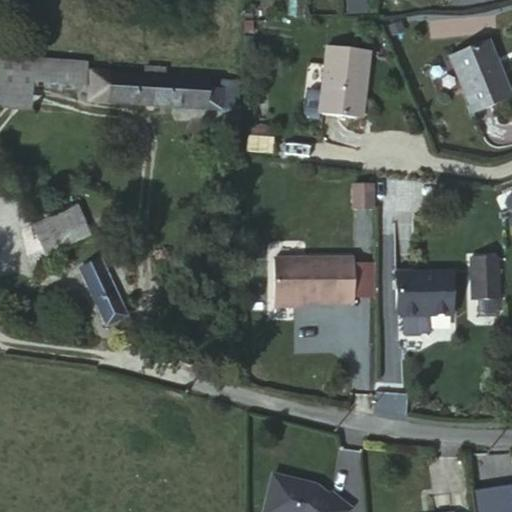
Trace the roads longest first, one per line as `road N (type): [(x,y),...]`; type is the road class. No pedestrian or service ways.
road 1 (residential): [(511,432),(375,421),(123,360)]
road 2 (track): [(123,360),(0,338)]
